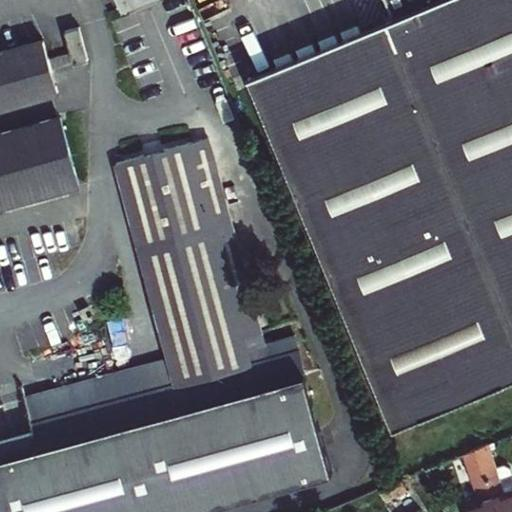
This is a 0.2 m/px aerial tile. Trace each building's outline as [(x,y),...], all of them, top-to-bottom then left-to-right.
[(397,428),(511,380),(511,0),(388,0),(396,20),(353,37),(329,46),(254,77),(397,428)] [(88,57),(81,30),(62,34),(69,62),(88,57)] [(46,39),(0,52),(0,107),(60,90),(46,39)] [(221,80),(209,85),(221,115),(234,110),(221,80)] [(0,217),(84,193),(65,125),(0,143),(0,217)] [(181,511),(299,480),(332,472),(296,336),(265,344),(210,137),(195,141),(167,148),(148,154),(126,159),(113,163),(165,359),(22,397),(31,430),(0,438),(0,511),(181,511)] [(511,511),(511,465),(501,469),(491,441),(474,448),(496,511),(511,511)] [(496,511),(474,448),(462,453),(478,498),(465,502),(468,511),(496,511)] [(378,487),(386,500),(395,495),(408,487),(402,477),(378,487)] [(395,495),(386,500),(392,511),(399,511),(404,510),(395,495)]
